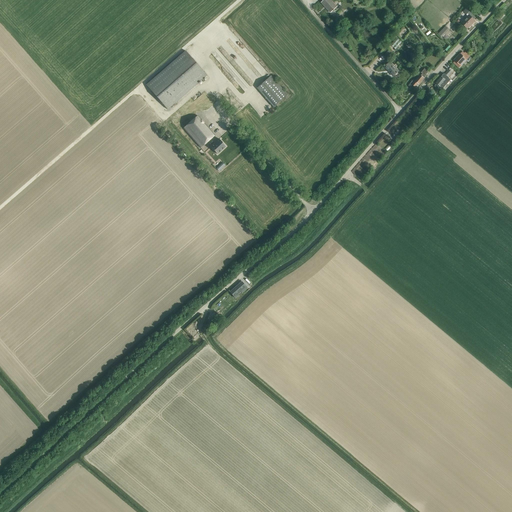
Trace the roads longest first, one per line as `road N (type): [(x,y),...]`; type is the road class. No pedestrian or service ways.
road 1 (unclassified): [(0,495),(293,234),(403,112)]
road 2 (unclassified): [(403,112),(507,0)]
road 3 (unclassified): [(403,112),(305,0)]
